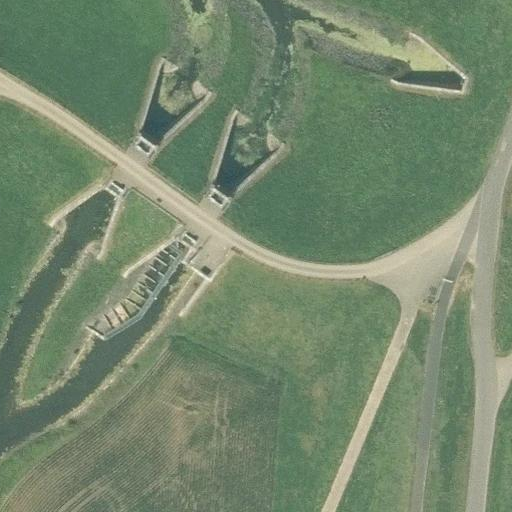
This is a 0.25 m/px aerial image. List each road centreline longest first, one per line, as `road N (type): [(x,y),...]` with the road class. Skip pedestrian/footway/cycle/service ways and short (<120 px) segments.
road 1 (unclassified): [(0,78),(51,103),(252,244),(325,265),(410,255),(468,223),(506,143)]
road 2 (unclassified): [(473,511),(487,386),(483,241),(506,143)]
road 3 (track): [(468,223),(408,304),(326,511)]
